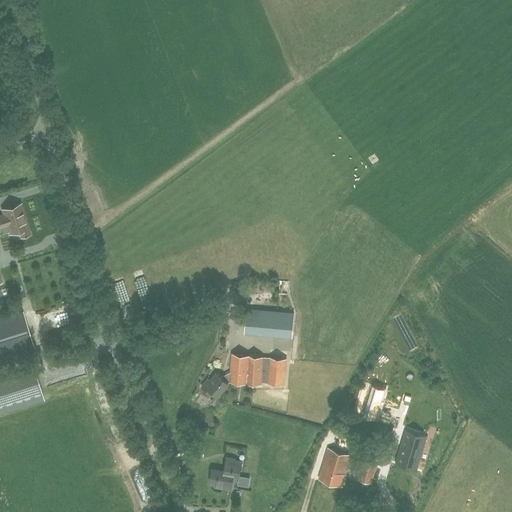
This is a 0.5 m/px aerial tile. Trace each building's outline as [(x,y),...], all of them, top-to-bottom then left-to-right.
[(0,234),(8,231),(9,233),(18,230),(20,237),(29,234),(20,204),(2,209),(3,215),(0,215),(0,234)] [(136,273),(139,286),(146,284),(142,271),(136,273)] [(126,282),(117,284),(120,296),(129,294),(126,282)] [(149,292),(143,296),(148,302),(153,297),(149,292)] [(247,309),(246,329),(254,330),(256,310),(247,309)] [(22,312),(0,318),(0,362),(35,352),(22,312)] [(286,324),(286,316),(263,316),(263,324),(286,324)] [(221,377),(227,381),(261,384),(262,369),(269,370),(268,381),(284,382),(286,360),(270,358),(271,358),(233,355),(231,372),(222,376),(221,377)] [(217,373),(211,380),(209,378),(202,387),(211,394),(213,392),(218,395),(228,383),(227,382),(227,381),(221,377),(217,373)] [(36,375),(0,385),(0,413),(43,400),(36,375)] [(364,382),(355,413),(362,415),(376,419),(385,388),(382,388),(364,382)] [(405,455),(421,460),(431,427),(415,421),(405,455)] [(204,448),(188,444),(185,454),(201,458),(204,448)] [(341,485),(351,455),(327,448),(318,478),(341,485)] [(223,474),(233,475),(239,476),(241,461),(234,460),(234,458),(226,457),(225,461),(224,470),(223,474)] [(370,484),(377,463),(364,459),(357,480),(370,484)] [(231,489),(233,475),(223,474),(224,470),(212,469),(212,470),(210,471),(209,476),(210,477),(209,483),(215,484),(215,486),(231,489)]
